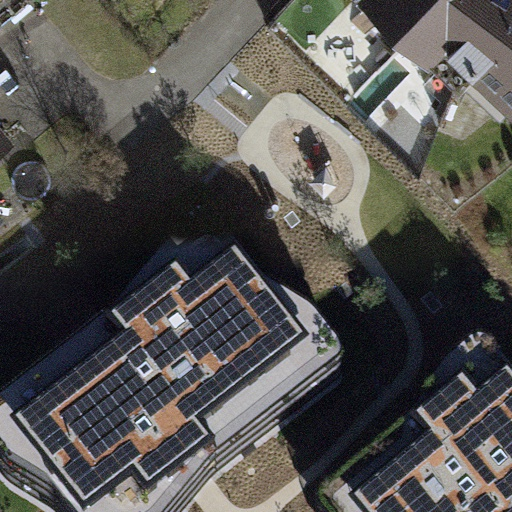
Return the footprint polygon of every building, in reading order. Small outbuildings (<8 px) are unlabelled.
[(388,16),(406,33),(437,0),(345,0),(376,27),(388,16)] [(511,0),(437,0),(406,33),(453,79),(469,65),(511,18),(511,0)] [(511,18),(469,65),(508,104),(511,101),(511,18)] [(338,104),(320,116),(346,155),(364,142),(338,104)] [(265,184),(301,157),(264,109),(229,136),(265,184)] [(162,136),(136,155),(127,161),(148,192),(183,167),(162,136)] [(0,438),(57,511),(173,511),(323,397),(223,267),(0,438)] [(511,511),(511,408),(491,386),(350,511),(511,511)]
